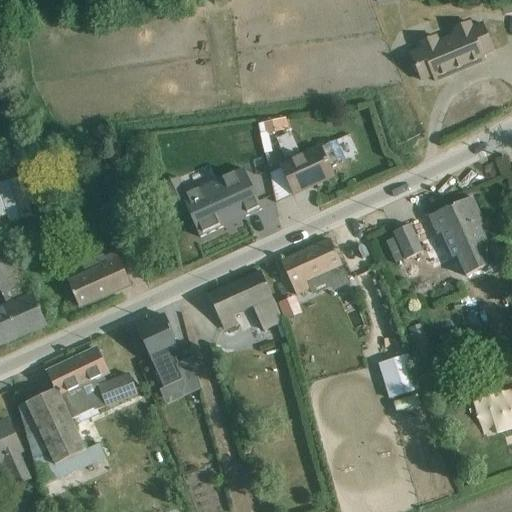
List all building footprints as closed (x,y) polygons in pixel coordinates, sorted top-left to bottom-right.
[(511,0),(502,0),(504,11),(511,9),(511,0)] [(483,54),(494,49),(483,23),(474,27),(471,20),(450,29),(452,34),(439,39),(437,35),(416,43),(418,49),(409,52),(422,82),(433,76),(435,80),(485,59),(483,54)] [(258,122),(268,169),(272,169),(271,165),(273,165),(270,150),(272,150),(268,132),(283,128),(283,127),(288,126),(286,117),(258,122)] [(295,127),(275,137),(286,157),(305,148),(295,127)] [(336,140),(322,145),(331,164),(344,158),(336,140)] [(107,144),(111,164),(122,162),(118,142),(107,144)] [(293,194),(335,175),(321,145),(279,163),(281,168),(269,173),(275,202),(292,193),(293,194)] [(262,208),(243,167),(182,195),(200,236),(223,226),(222,224),(245,214),(245,216),(262,208)] [(0,178),(0,217),(27,211),(18,174),(0,178)] [(465,276),(492,263),(484,245),(488,243),(480,225),(485,223),(472,196),(454,205),(454,207),(448,209),(448,207),(429,216),(438,235),(441,233),(452,259),(457,256),(465,276)] [(82,215),(93,240),(108,233),(108,234),(127,226),(116,201),(82,215)] [(394,232),(405,259),(423,251),(410,224),(394,232)] [(335,289),(350,282),(330,239),(281,261),(297,294),(310,288),(313,294),(333,285),(335,289)] [(0,344),(46,325),(16,254),(9,256),(3,241),(0,241),(0,290),(5,303),(0,305),(0,344)] [(78,307),(130,284),(115,250),(103,255),(102,253),(81,263),(85,272),(66,280),(78,307)] [(253,306),(273,297),(261,270),(208,294),(225,330),(238,324),(234,315),(253,306)] [(277,297),(281,316),(300,311),(295,293),(277,297)] [(273,297),(253,306),(263,329),(276,323),(280,337),(289,333),(273,297)] [(406,342),(414,366),(422,363),(424,369),(438,365),(423,323),(409,328),(412,339),(406,342)] [(170,326),(144,332),(161,401),(199,392),(190,356),(178,359),(170,326)] [(96,380),(108,374),(96,347),(47,370),(56,388),(25,403),(54,464),(86,449),(74,425),(99,413),(98,409),(137,394),(128,373),(98,384),(96,380)] [(389,398),(419,390),(407,354),(378,363),(389,398)] [(421,403),(417,392),(394,399),(398,411),(421,403)] [(0,476),(6,489),(31,477),(19,453),(25,450),(8,416),(0,419),(0,476)] [(86,449),(54,464),(36,473),(36,476),(42,487),(106,457),(99,443),(86,449)]
